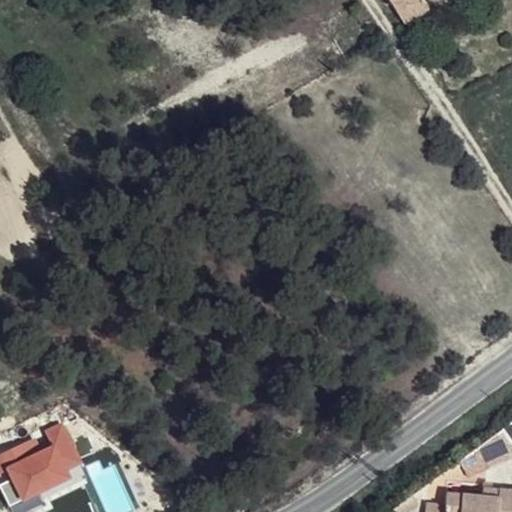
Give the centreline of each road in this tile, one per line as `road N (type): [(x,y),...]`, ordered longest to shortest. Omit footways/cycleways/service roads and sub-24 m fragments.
road 1 (tertiary): [(302,511),(511,361)]
road 2 (track): [(369,0),(511,214)]
